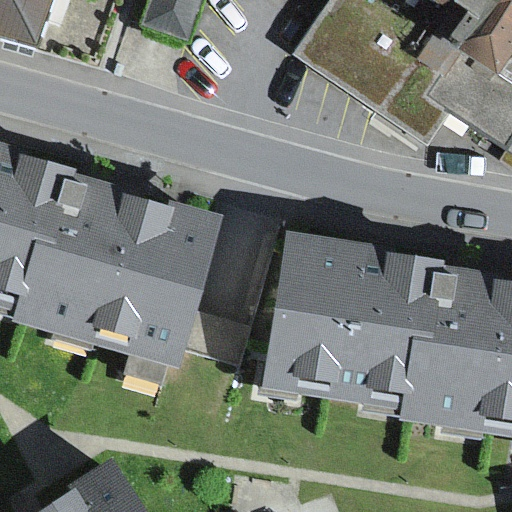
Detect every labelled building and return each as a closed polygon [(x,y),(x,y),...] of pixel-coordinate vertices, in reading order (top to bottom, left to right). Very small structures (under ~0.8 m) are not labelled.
[(50,0),(0,0),(0,60),(27,70),(50,0)] [(146,0),(136,30),(184,46),(199,0),(146,0)] [(511,0),(308,0),(323,10),(290,59),(423,148),(447,125),(511,162),(511,0)] [(0,155),(0,320),(5,322),(3,333),(168,379),(211,227),(65,185),(67,175),(0,155)] [(435,268),(276,244),(252,402),(391,423),(389,433),(511,451),(511,290),(434,279),(435,268)] [(43,511),(126,511),(102,474),(43,511)]
